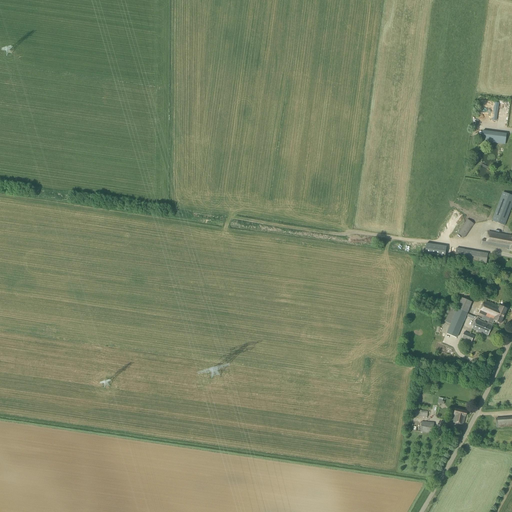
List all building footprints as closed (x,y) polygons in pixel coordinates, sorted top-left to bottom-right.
[(504,134),(477,131),(476,142),(502,145),(504,134)] [(505,226),(511,206),(511,195),(502,192),(491,221),(505,226)] [(458,227),(463,219),(456,215),(451,223),(458,227)] [(464,238),(474,224),(467,220),(457,234),(464,238)] [(450,224),(443,237),(448,240),(455,227),(450,224)] [(511,236),(488,232),(486,239),(482,239),(481,244),(509,250),(508,251),(511,251),(511,235),(511,236)] [(445,257),(446,247),(426,244),(424,254),(445,257)] [(486,264),(487,253),(456,248),(455,259),(486,264)] [(457,309),(467,313),(471,302),(462,298),(457,309)] [(499,308),(484,301),(478,314),(490,318),(488,322),(493,324),(494,321),(500,324),(507,309),(500,306),(499,308)] [(457,309),(452,307),(446,322),(451,325),(447,334),(456,338),(467,313),(457,309)] [(488,336),(492,326),(476,319),(472,329),(488,336)] [(471,342),(474,336),(464,332),(461,338),(471,342)] [(454,416),(465,418),(465,417),(467,412),(455,409),(454,416)] [(463,425),(465,418),(454,416),(452,423),(463,425)] [(496,428),(511,426),(511,416),(495,418),(496,428)] [(433,434),(434,423),(421,422),(420,432),(421,432),(420,434),(422,434),(422,433),(433,434)]
